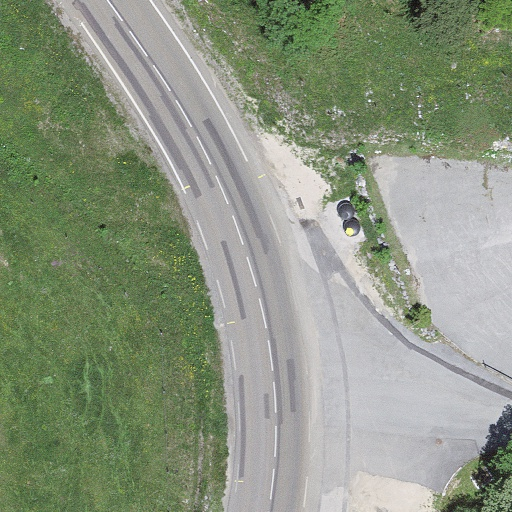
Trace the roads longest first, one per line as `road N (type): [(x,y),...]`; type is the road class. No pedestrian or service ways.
road 1 (primary): [(277,410),(263,312),(219,180),(106,0)]
road 2 (residential): [(277,410),(511,424)]
